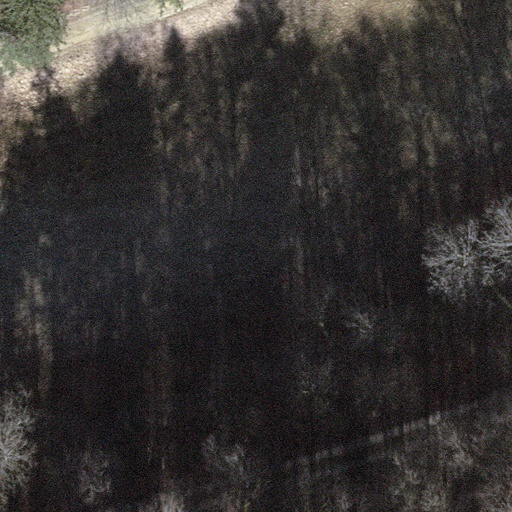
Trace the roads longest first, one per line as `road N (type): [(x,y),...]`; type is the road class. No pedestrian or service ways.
road 1 (track): [(511,409),(376,460),(178,511)]
road 2 (track): [(0,70),(173,0)]
